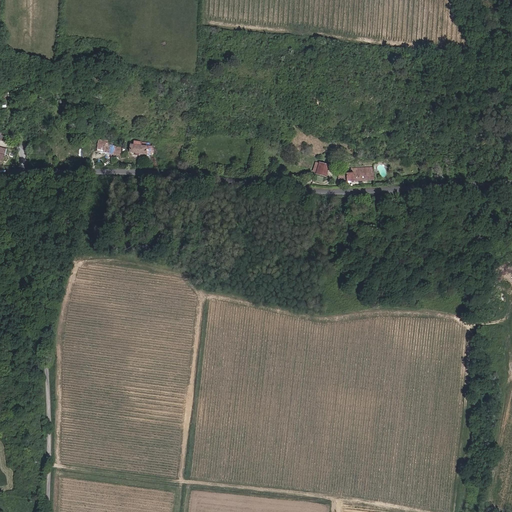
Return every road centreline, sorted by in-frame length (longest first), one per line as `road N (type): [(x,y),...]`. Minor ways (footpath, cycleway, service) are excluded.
road 1 (tertiary): [(511,182),(329,190),(154,173),(0,171)]
road 2 (track): [(465,320),(377,309),(314,314),(206,291),(164,266),(80,257)]
road 3 (track): [(49,464),(425,511)]
road 4 (unclassified): [(48,511),(50,353),(0,245)]
road 5 (track): [(176,511),(202,289)]
road 6 (track): [(80,257),(58,340),(57,465)]
road 7 (track): [(465,320),(454,511)]
